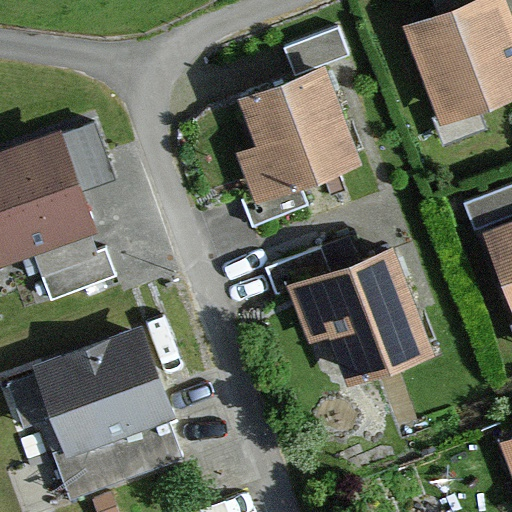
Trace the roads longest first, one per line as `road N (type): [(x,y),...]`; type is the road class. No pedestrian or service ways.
road 1 (residential): [(145,73),(137,132),(276,511)]
road 2 (residential): [(281,0),(215,25),(145,73)]
road 3 (residential): [(145,73),(0,54)]
